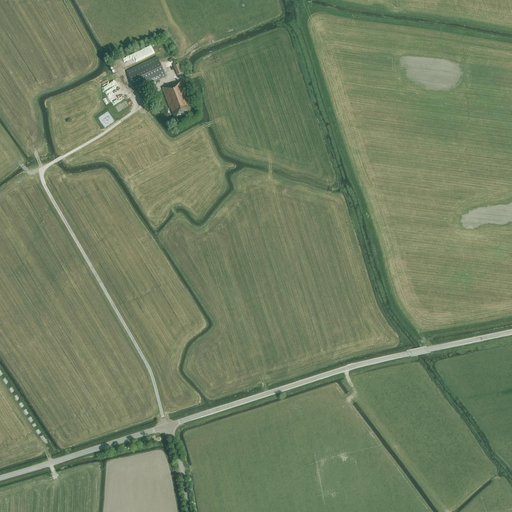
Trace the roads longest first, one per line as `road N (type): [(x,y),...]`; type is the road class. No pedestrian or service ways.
road 1 (unclassified): [(166,426),(151,372),(43,185),(42,168),(140,106)]
road 2 (tertiary): [(166,426),(345,368),(511,332)]
road 3 (tertiary): [(0,477),(166,426)]
road 4 (track): [(344,401),(356,394),(448,511)]
